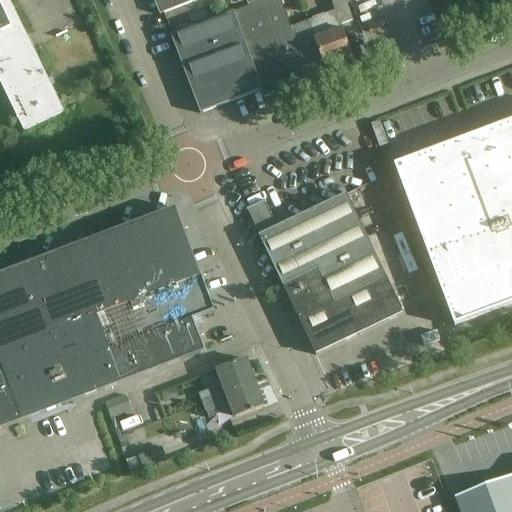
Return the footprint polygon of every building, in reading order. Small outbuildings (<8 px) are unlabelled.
[(0,0),(0,83),(23,132),(63,113),(13,9),(8,0),(0,0)] [(176,9),(199,0),(153,0),(159,15),(176,9)] [(310,81),(291,30),(279,0),(271,0),(171,37),(200,114),(261,91),(263,99),(310,81)] [(307,23),(291,30),(310,81),(305,68),(323,62),(325,66),(351,56),(340,26),(352,22),(344,0),(341,0),(331,4),(335,13),(307,23)] [(511,123),(395,167),(455,327),(511,305),(511,123)] [(264,203),(246,211),(287,297),(375,255),(347,196),(277,229),(264,203)] [(214,313),(175,210),(0,276),(0,431),(98,394),(204,353),(192,321),(214,313)] [(403,315),(375,255),(287,297),(316,357),(403,315)] [(198,395),(202,405),(255,385),(246,360),(217,371),(222,386),(216,388),(216,389),(198,395)] [(264,409),(255,385),(202,405),(205,414),(223,407),(230,405),(235,420),(264,409)] [(111,420),(132,412),(126,397),(105,405),(111,420)] [(144,470),(167,461),(162,449),(139,458),(144,470)] [(511,511),(511,479),(455,500),(459,511),(511,511)]
